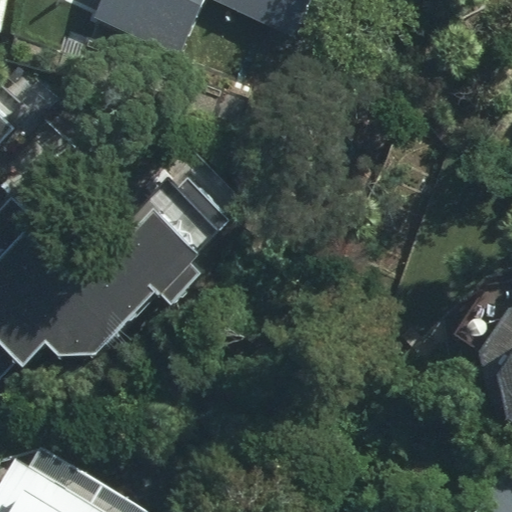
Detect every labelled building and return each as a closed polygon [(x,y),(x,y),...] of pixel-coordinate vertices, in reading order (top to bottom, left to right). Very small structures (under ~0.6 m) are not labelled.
[(193,40),(211,0),(242,0),(304,30),(318,0),(114,0),(114,2),(193,40)] [(0,155),(37,113),(0,83),(0,155)] [(0,215),(0,393),(50,340),(58,348),(83,321),(98,333),(138,331),(256,204),(197,150),(96,258),(23,190),(0,215)] [(511,323),(479,364),(511,389),(511,323)] [(0,511),(199,511),(40,414),(0,479),(0,511)] [(511,511),(511,492),(495,511),(511,511)]
